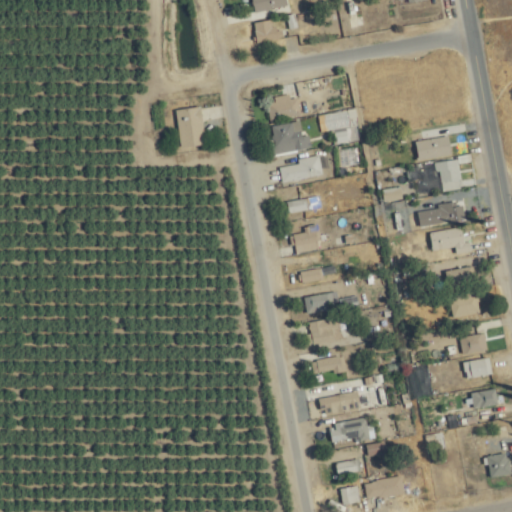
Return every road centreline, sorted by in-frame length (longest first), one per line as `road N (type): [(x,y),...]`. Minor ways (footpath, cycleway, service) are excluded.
road 1 (residential): [(305,511),(208,0)]
road 2 (residential): [(511,274),(465,25)]
road 3 (residential): [(220,69),(465,25)]
